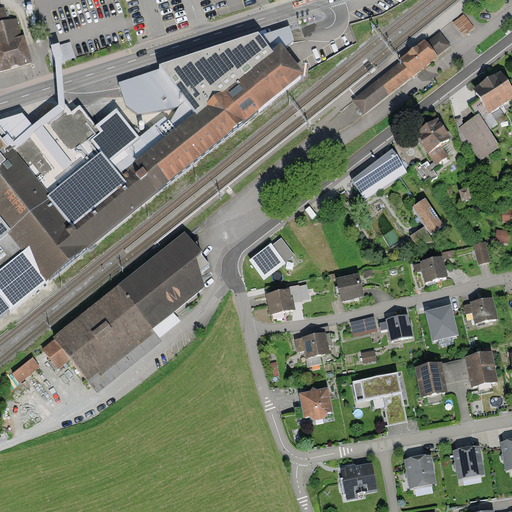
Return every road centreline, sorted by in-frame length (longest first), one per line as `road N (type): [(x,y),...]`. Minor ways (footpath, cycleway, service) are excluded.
road 1 (residential): [(511,38),(235,252),(232,268)]
road 2 (secondary): [(0,104),(320,0)]
road 3 (unclassified): [(0,448),(92,412),(149,373),(202,325),(232,268)]
road 4 (residential): [(511,277),(249,332)]
road 5 (residential): [(511,421),(299,458)]
road 6 (residential): [(249,332),(283,444),(299,458)]
